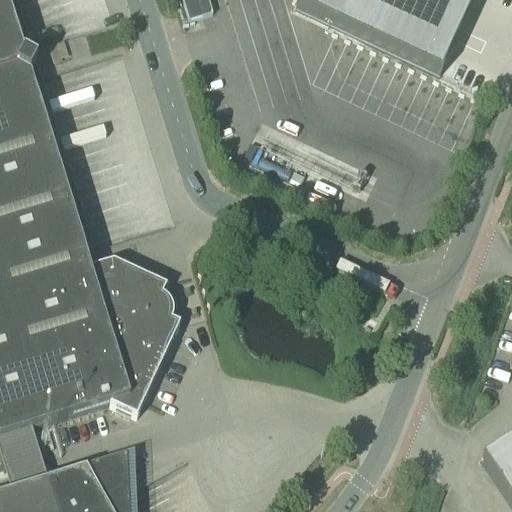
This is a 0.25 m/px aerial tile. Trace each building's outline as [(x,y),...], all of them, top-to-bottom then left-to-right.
[(0,0),(0,443),(108,411),(135,423),(178,329),(170,325),(170,324),(171,323),(171,321),(171,319),(171,318),(171,316),(171,314),(170,312),(170,311),(169,309),(168,308),(167,306),(166,305),(165,304),(164,303),(162,302),(161,301),(165,292),(112,268),(88,275),(83,257),(30,86),(28,81),(35,68),(22,62),(21,58),(2,0),(0,0)] [(205,0),(179,0),(187,25),(211,18),(205,0)] [(298,0),(292,14),(437,81),(474,0),(298,0)] [(259,261),(251,258),(248,256),(243,267),(254,272),(259,261)] [(511,511),(511,444),(480,466),(510,511),(511,511)] [(66,482),(0,502),(0,511),(102,511),(94,496),(122,481),(118,468),(124,466),(123,465),(73,480),(66,482)] [(126,511),(125,465),(123,465),(124,466),(118,468),(122,481),(94,496),(102,511),(126,511)]
